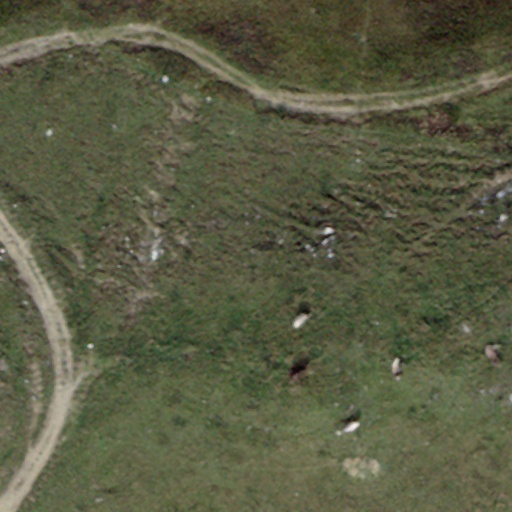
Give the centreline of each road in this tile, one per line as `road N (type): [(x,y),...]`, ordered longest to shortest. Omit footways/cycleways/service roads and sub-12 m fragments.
road 1 (track): [(0,54),(70,35),(156,40),(255,84),(349,107),(445,99),(511,75)]
road 2 (track): [(11,511),(81,379),(61,317),(0,209)]
